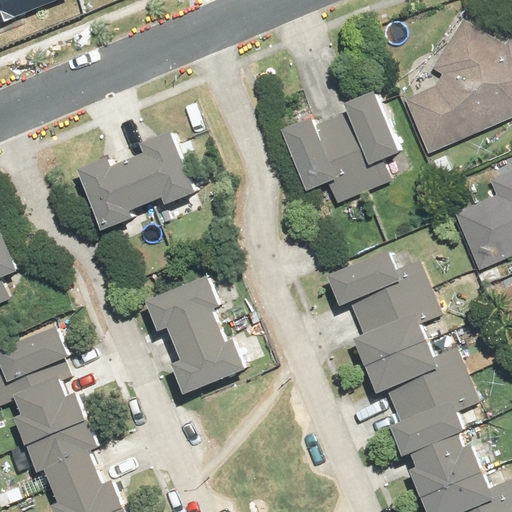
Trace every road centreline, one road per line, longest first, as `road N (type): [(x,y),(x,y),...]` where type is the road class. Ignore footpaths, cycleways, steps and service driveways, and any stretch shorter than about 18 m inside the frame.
road 1 (residential): [(374,511),(259,213),(266,131),(224,23)]
road 2 (residential): [(187,511),(17,104)]
road 3 (residential): [(17,104),(224,23)]
